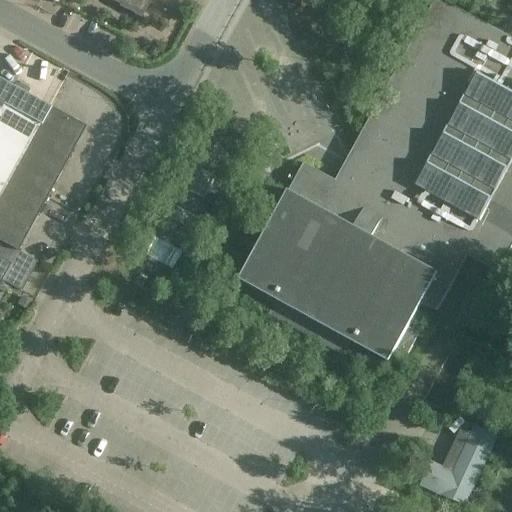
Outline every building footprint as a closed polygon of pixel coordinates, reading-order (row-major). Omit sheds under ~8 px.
[(103,0),(141,20),(152,0),(103,0)] [(305,166),(240,283),(277,303),(269,318),(345,360),(353,345),(390,365),(398,350),(409,356),(421,334),(410,328),(423,305),(439,314),(462,271),(489,286),(496,272),(499,274),(511,250),(511,40),(438,0),(436,0),(350,158),(354,160),(340,185),(305,166)] [(0,201),(51,109),(27,95),(29,90),(19,85),(19,86),(16,84),(13,88),(0,80),(0,201)] [(51,109),(0,201),(0,242),(17,252),(17,251),(49,193),(85,128),(51,109)] [(154,231),(143,248),(150,252),(161,235),(154,231)] [(17,252),(0,242),(0,290),(1,292),(2,291),(0,289),(0,283),(1,281),(21,292),(37,262),(17,251),(17,252)] [(27,311),(31,304),(21,298),(17,305),(27,311)] [(497,437),(475,427),(453,474),(431,464),(421,485),(465,506),(497,437)]
